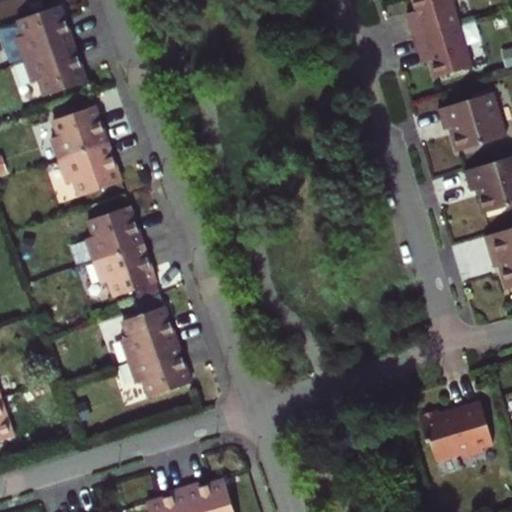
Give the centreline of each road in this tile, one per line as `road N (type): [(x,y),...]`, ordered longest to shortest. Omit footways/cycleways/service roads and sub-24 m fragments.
road 1 (residential): [(114,0),(255,409)]
road 2 (residential): [(342,0),(452,347)]
road 3 (residential): [(0,487),(255,409)]
road 4 (residential): [(255,409),(452,347)]
